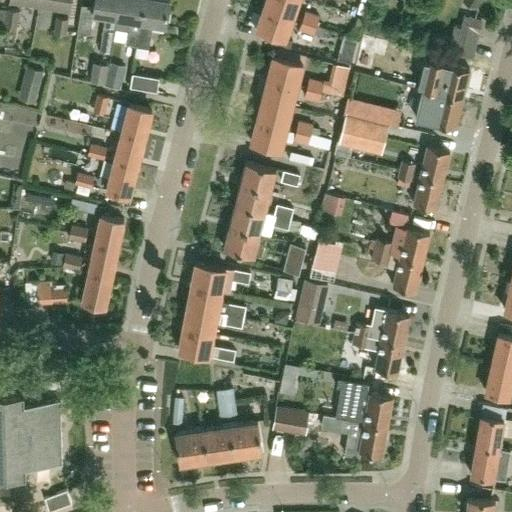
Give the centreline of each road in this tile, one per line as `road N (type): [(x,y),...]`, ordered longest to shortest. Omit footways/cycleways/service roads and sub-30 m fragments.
road 1 (residential): [(413,494),(421,417),(511,45)]
road 2 (residential): [(131,347),(218,0)]
road 3 (residential): [(152,511),(253,494),(413,494)]
road 4 (residential): [(130,511),(122,403),(131,347)]
road 5 (unclassified): [(131,347),(0,347)]
